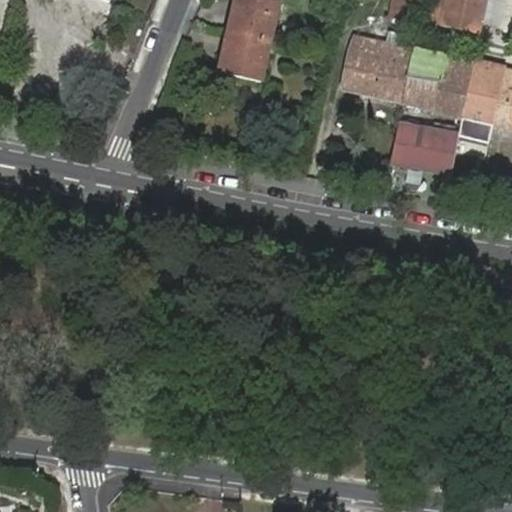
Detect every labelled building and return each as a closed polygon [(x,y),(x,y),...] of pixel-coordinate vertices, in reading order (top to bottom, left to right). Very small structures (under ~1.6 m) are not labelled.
[(108,0),(68,0),(61,17),(36,7),(27,28),(52,38),(48,51),(47,54),(78,66),(83,53),(86,54),(108,0)] [(237,0),(231,30),(272,39),(281,0),(237,0)] [(414,0),(394,0),(391,15),(415,21),(420,1),(414,0)] [(490,0),(430,0),(425,19),(482,34),(485,23),(490,0)] [(505,0),(490,0),(485,23),(499,27),(505,0)] [(52,38),(27,28),(22,41),(48,51),(52,38)] [(262,81),(272,39),(231,30),(221,72),(262,81)] [(402,104),(414,49),(354,35),(343,91),(402,104)] [(476,64),(414,49),(402,104),(465,118),(476,64)] [(511,128),(511,72),(476,64),(465,118),(511,128)] [(296,130),(299,111),(270,107),(267,125),(296,130)] [(461,139),(398,127),(393,152),(391,163),(454,176),(461,139)]
